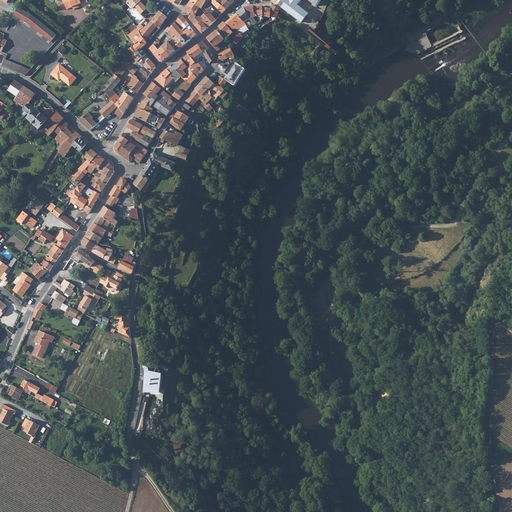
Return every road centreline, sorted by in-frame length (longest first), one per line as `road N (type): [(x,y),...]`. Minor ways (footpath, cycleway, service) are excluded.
road 1 (tertiary): [(0,379),(29,311),(119,167)]
road 2 (residential): [(202,36),(217,59),(142,165),(119,167)]
road 3 (tertiary): [(0,70),(33,86),(106,150)]
